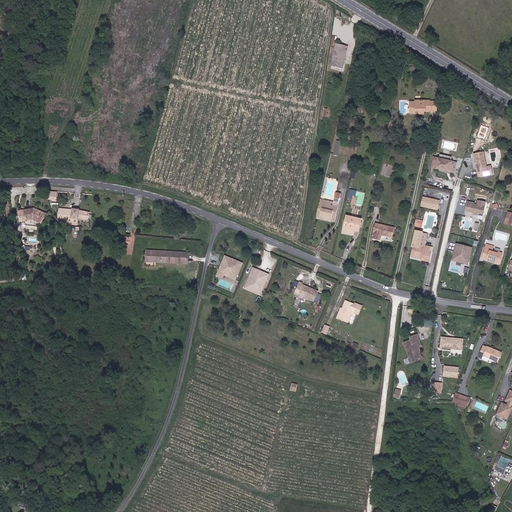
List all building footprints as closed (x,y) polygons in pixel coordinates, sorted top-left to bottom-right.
[(337,46),(333,67),(343,69),(348,48),(337,46)] [(416,101),(416,103),(409,103),(410,115),(416,114),(416,111),(419,111),(419,114),(425,114),(425,112),(431,112),(431,111),(431,101),(416,101)] [(494,178),(492,168),(487,169),(484,154),(474,156),(477,171),(478,171),(479,176),(484,180),(494,178)] [(439,160),(434,159),(432,169),(454,174),(456,164),(451,163),(439,160)] [(326,199),(339,202),(340,198),(335,197),(323,195),(321,203),(324,204),(326,199)] [(439,202),(423,198),(421,206),(437,210),(439,202)] [(335,219),(339,202),(326,199),(324,204),(321,203),(318,216),(325,217),(325,219),(328,220),(328,218),(335,219)] [(483,217),(485,204),(478,203),(477,207),(474,207),(474,205),(467,204),(465,213),(472,214),(473,217),(477,217),(479,216),(483,217)] [(88,220),(89,213),(79,210),(60,208),(59,220),(63,220),(63,217),(72,218),(79,217),(88,220)] [(22,213),(24,224),(29,223),(29,222),(35,221),(39,223),(38,225),(43,227),(47,218),(36,212),(22,213)] [(359,231),(361,219),(347,216),(344,233),(353,236),(354,230),(359,231)] [(376,222),(373,238),(381,240),(383,234),(392,236),(394,227),(376,222)] [(423,249),(420,249),(423,233),(415,231),(411,256),(421,258),(421,260),(430,262),(431,248),(424,247),(423,249)] [(467,267),(471,250),(456,246),(453,258),(457,259),(456,264),(467,267)] [(485,247),(482,259),(492,262),(492,265),(500,267),(502,256),(492,254),(493,249),(485,247)] [(168,259),(168,262),(190,263),(190,252),(155,251),(155,261),(165,262),(165,259),(168,259)] [(233,280),(240,264),(223,257),(215,277),(220,279),(222,275),(233,280)] [(269,274),(252,267),(242,289),(260,297),(269,274)] [(308,294),(309,289),(303,286),(304,285),(300,283),(298,290),(308,294)] [(318,293),(309,289),(308,294),(311,296),(311,298),(316,299),(318,293)] [(308,294),(298,290),(295,295),(314,303),(316,299),(311,298),(311,296),(308,294)] [(359,313),(362,304),(356,302),(355,303),(346,300),(341,315),(340,314),(338,318),(349,322),(353,310),(359,313)] [(474,318),(472,323),(474,323),(472,328),(478,330),(482,321),(474,318)] [(411,338),(412,341),(404,343),(411,360),(420,357),(416,347),(420,346),(418,342),(421,341),(418,335),(411,338)] [(463,339),(441,337),(440,348),(462,350),(463,339)] [(482,354),(486,356),(487,354),(493,356),(492,357),(501,361),(504,352),(490,346),(490,348),(486,346),(482,354)] [(459,367),(443,366),(442,377),(458,379),(459,367)] [(441,393),(442,383),(432,382),(431,392),(441,393)] [(298,386),(295,385),(291,385),(290,393),(296,394),(298,386)] [(511,390),(510,390),(504,401),(507,403),(506,404),(501,402),(495,415),(507,420),(511,408),(511,407),(511,405),(511,404),(511,390)] [(470,398),(455,393),(452,400),(468,406),(470,398)] [(501,455),(496,471),(505,474),(510,458),(501,455)]
